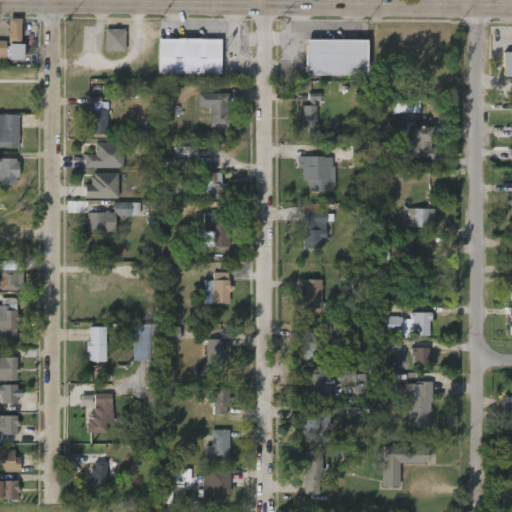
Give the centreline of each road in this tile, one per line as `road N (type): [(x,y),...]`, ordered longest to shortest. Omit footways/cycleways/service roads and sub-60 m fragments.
road 1 (residential): [(478,509),(479,0)]
road 2 (residential): [(260,507),(266,0)]
road 3 (residential): [(51,500),(51,1)]
road 4 (secondary): [(51,1),(511,9)]
